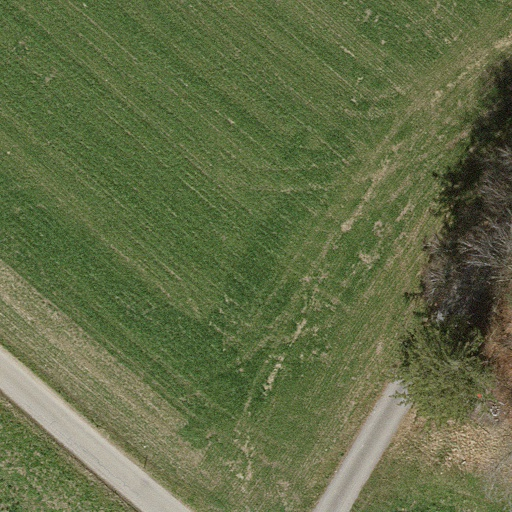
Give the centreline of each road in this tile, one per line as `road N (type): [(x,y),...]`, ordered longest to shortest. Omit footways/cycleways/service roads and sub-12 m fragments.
road 1 (residential): [(511,238),(398,399),(333,511)]
road 2 (track): [(168,511),(0,366)]
